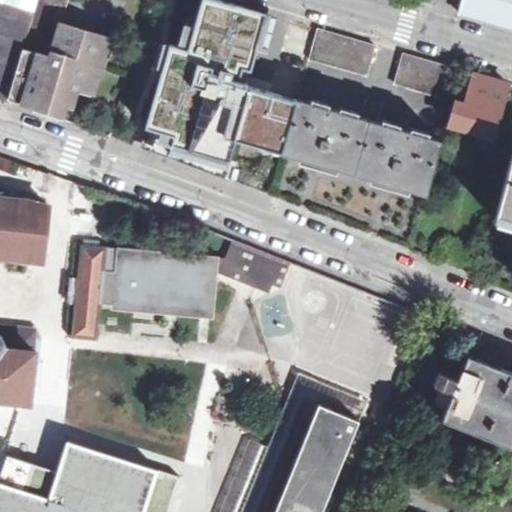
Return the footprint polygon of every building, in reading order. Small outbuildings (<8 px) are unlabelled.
[(0,0),(4,0),(33,10),(35,0),(0,0)] [(0,0),(0,97),(8,100),(33,10),(4,0),(0,0)] [(35,0),(33,10),(8,100),(49,112),(52,103),(61,106),(66,107),(73,109),(79,90),(82,79),(95,83),(98,83),(102,68),(108,69),(116,41),(62,25),(68,0),(35,0)] [(135,41),(134,47),(168,57),(190,63),(208,0),(196,0),(182,54),(135,41)] [(146,0),(135,41),(182,54),(196,0),(146,0)] [(268,59),(279,17),(218,0),(208,0),(190,63),(168,57),(147,134),(163,138),(171,140),(169,149),(220,163),(228,165),(234,142),(281,155),(281,152),(296,100),(237,84),(239,77),(241,71),(249,73),(254,55),(268,59)] [(511,0),(462,0),(459,12),(511,27),(511,0)] [(376,45),(318,28),(309,59),(367,75),(376,45)] [(462,70),(403,53),(395,83),(453,100),(461,70),(462,70)] [(493,79),(486,77),(483,86),(478,85),(473,84),(467,105),(456,102),(449,125),(493,137),(502,108),(508,84),(509,84),(504,82),(493,79)] [(92,94),(95,83),(82,79),(79,90),(92,94)] [(296,100),(281,152),(285,153),(319,163),(391,183),(422,192),(427,193),(442,141),(296,100)] [(52,103),(49,112),(63,117),(66,107),(61,106),(52,103)] [(511,155),(497,213),(498,214),(511,217),(511,155)] [(27,203),(0,199),(0,258),(45,263),(51,209),(27,203)] [(477,251),(456,243),(451,258),(472,266),(477,251)] [(228,261),(218,260),(217,274),(272,292),(275,284),(284,286),(292,263),(234,244),(228,261)] [(218,260),(84,248),(80,281),(74,280),(71,304),(77,306),(73,338),(97,341),(101,304),(115,306),(114,309),(212,320),(217,274),(218,260)] [(2,349),(35,353),(37,333),(1,328),(0,334),(5,345),(2,349)] [(0,401),(30,405),(31,398),(35,353),(2,349),(0,351),(0,401)] [(419,377),(434,383),(435,381),(438,374),(445,357),(430,352),(419,377)] [(511,371),(484,361),(471,355),(468,354),(464,365),(453,391),(443,417),(511,445),(511,371)] [(434,383),(453,391),(464,365),(445,357),(438,374),(435,381),(434,383)] [(322,404),(359,420),(367,401),(303,375),(270,450),(251,442),(219,511),(265,511),(313,401),(322,404)] [(321,511),(359,420),(322,404),(277,511),(321,511)] [(0,482),(0,511),(164,511),(175,476),(66,441),(48,497),(0,482)]
